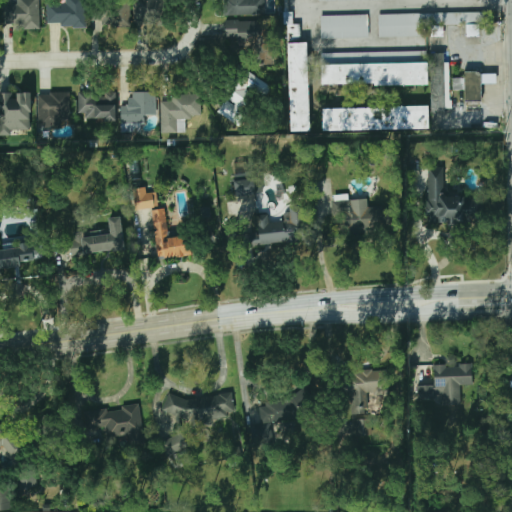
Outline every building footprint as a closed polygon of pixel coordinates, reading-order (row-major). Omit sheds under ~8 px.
[(18,0),(18,5),(5,5),(5,24),(23,24),(23,29),(40,29),(40,0),(18,0)] [(49,26),(88,26),(88,0),(67,0),(67,4),(49,4),(49,26)] [(131,26),(131,0),(103,0),(103,26),(131,26)] [(164,0),(135,0),(135,24),(164,24),(164,0)] [(226,0),(226,15),(263,15),(263,0),(226,0)] [(379,14),(379,37),(427,36),(427,28),(439,28),(439,26),(467,25),(467,37),(480,36),(480,24),(488,24),(488,13),(379,14)] [(321,15),(321,38),(370,38),(370,15),(321,15)] [(228,21),(228,41),(266,41),(266,21),(228,21)] [(300,24),(288,24),(288,42),(301,41),(300,24)] [(290,131),(310,131),(308,43),(288,43),(290,131)] [(322,52),(322,85),(424,83),(424,50),(322,52)] [(431,53),(431,111),(450,111),(450,53),(431,53)] [(239,128),(257,96),(246,89),(248,87),(259,94),(261,95),(264,96),(267,95),(269,93),(270,90),(270,87),(268,84),(265,83),(237,67),(222,91),(229,97),(217,113),(239,128)] [(477,73),(463,73),(463,79),(451,79),(452,91),(464,91),(464,103),(481,103),(480,85),(480,76),(480,75),(477,73)] [(480,85),(496,85),(496,75),(480,76),(480,85)] [(116,92),(79,92),(79,120),(116,120),(116,92)] [(157,92),(129,92),(129,105),(122,105),(122,125),(157,125),(157,92)] [(70,93),(39,93),(39,127),(70,127),(70,93)] [(0,96),(0,122),(32,122),(32,96),(0,96)] [(162,133),(187,132),(187,117),(200,117),(200,97),(162,97),(162,133)] [(426,105),(320,108),(321,132),(427,129),(426,105)] [(428,168),(428,221),(478,221),(478,203),(465,204),(464,197),(444,197),(444,167),(428,168)] [(255,194),(254,179),(234,180),(235,196),(255,194)] [(133,189),(136,211),(159,207),(157,191),(148,193),(147,187),(133,189)] [(354,209),(353,200),(332,202),(333,215),(344,214),(346,231),(391,227),(389,206),(354,209)] [(154,211),(159,259),(190,255),(188,236),(169,238),(166,209),(154,211)] [(256,215),(256,243),(280,243),(280,226),(269,226),(269,215),(256,215)] [(108,218),(108,231),(75,233),(76,254),(124,251),(122,217),(108,218)] [(0,268),(33,264),(31,246),(0,250),(0,268)] [(461,385),(473,385),(473,364),(433,365),(434,385),(417,386),(418,399),(442,398),(443,406),(461,405),(461,385)] [(355,370),(355,393),(379,393),(379,370),(355,370)] [(169,393),(162,411),(185,419),(192,418),(193,427),(213,425),(215,419),(230,417),(234,404),(233,394),(185,399),(169,393)] [(253,445),(274,442),(272,421),(301,418),(299,397),(260,401),(262,424),(251,425),(253,445)] [(129,435),(128,410),(86,411),(87,429),(107,428),(108,436),(129,435)] [(0,449),(2,447),(13,459),(26,448),(1,419),(0,419),(0,449)] [(355,419),(356,435),(370,435),(370,419),(355,419)] [(161,440),(167,456),(188,448),(182,432),(161,440)] [(36,474),(29,475),(28,470),(19,470),(20,488),(37,487),(36,474)] [(0,511),(9,511),(7,485),(0,485),(0,511)]
